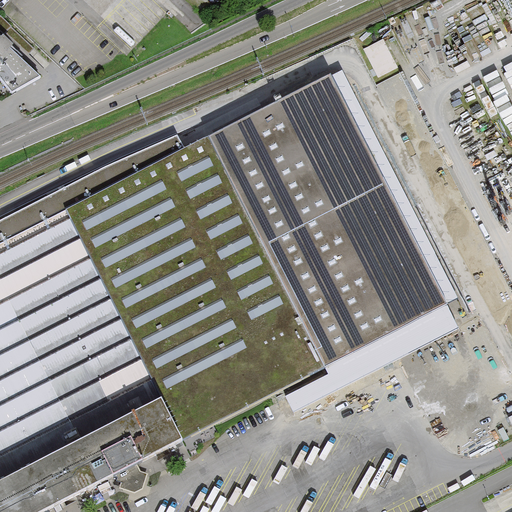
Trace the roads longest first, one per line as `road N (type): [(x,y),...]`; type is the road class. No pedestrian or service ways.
road 1 (primary): [(86,107),(348,0)]
road 2 (primary): [(300,0),(86,107)]
road 3 (residential): [(511,450),(449,481),(376,341)]
road 4 (unknown): [(418,504),(343,354)]
road 5 (unknown): [(376,511),(312,381)]
road 6 (unknown): [(388,365),(486,315),(511,324)]
road 7 (unknown): [(511,331),(402,391)]
